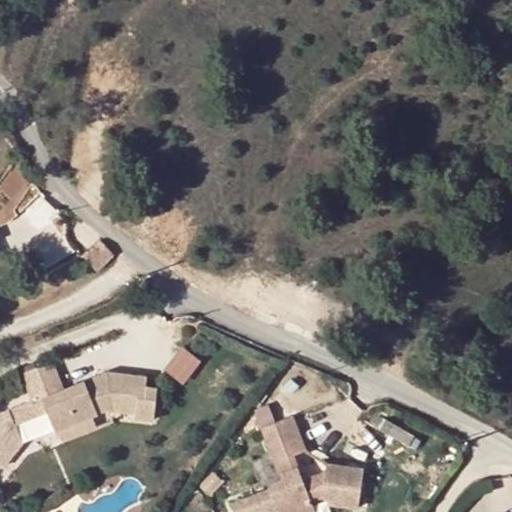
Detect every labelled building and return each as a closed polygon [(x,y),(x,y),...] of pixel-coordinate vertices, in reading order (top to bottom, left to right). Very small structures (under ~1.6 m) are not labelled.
[(102,239),(86,254),(99,268),(116,254),(102,239)] [(111,370),(99,375),(101,382),(89,387),(86,380),(66,388),(54,359),(25,371),(36,401),(43,399),(53,423),(57,433),(79,424),(77,420),(110,408),(134,412),(134,418),(156,420),(160,388),(148,386),(150,375),(111,370)] [(99,375),(86,380),(89,387),(101,382),(99,375)] [(359,509),(365,470),(328,465),(327,472),(325,481),(308,488),(305,480),(296,456),(308,452),(294,417),(263,429),(282,481),(270,485),(272,491),(233,506),(235,511),(265,511),(268,511),(267,511),(313,511),(311,504),(324,498),(332,499),(331,505),(359,509)] [(325,481),(327,472),(305,480),(308,488),(325,481)]
